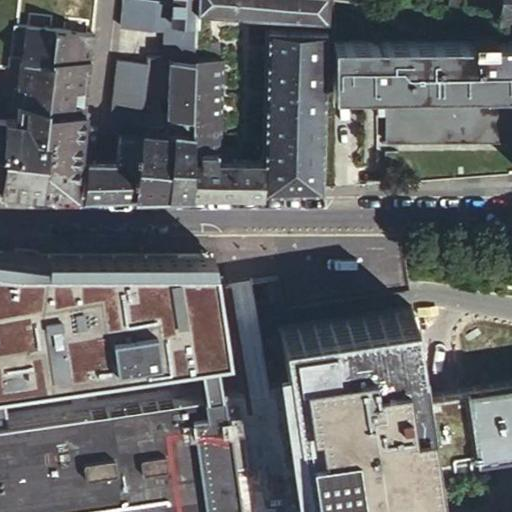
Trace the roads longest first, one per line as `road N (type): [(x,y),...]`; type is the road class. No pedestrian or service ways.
road 1 (residential): [(511,213),(76,216),(0,206)]
road 2 (residential): [(0,399),(230,365),(281,312)]
road 3 (residential): [(511,309),(407,295),(281,312)]
road 4 (residential): [(109,0),(95,142)]
